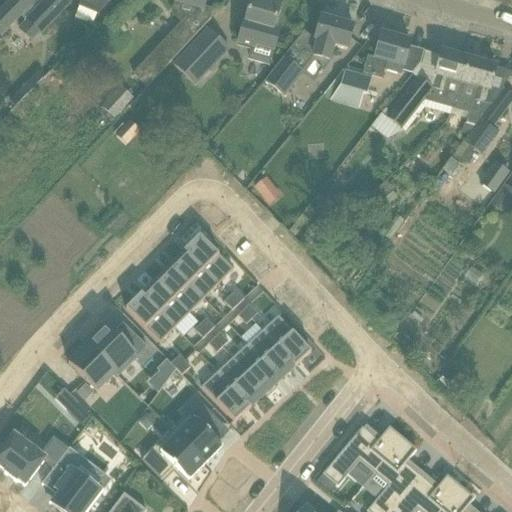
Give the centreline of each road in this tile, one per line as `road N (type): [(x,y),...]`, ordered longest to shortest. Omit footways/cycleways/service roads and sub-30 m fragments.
road 1 (residential): [(377,364),(225,202),(202,195),(168,212),(0,395)]
road 2 (residential): [(377,364),(257,511)]
road 3 (residential): [(511,480),(377,364)]
